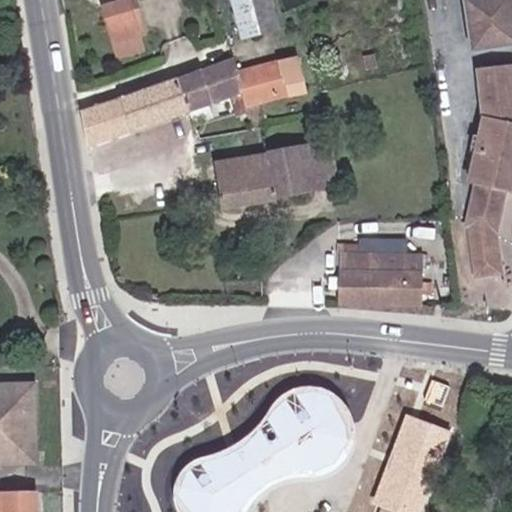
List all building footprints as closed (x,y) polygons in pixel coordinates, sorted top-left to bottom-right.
[(119,40),(146,33),(137,0),(131,0),(110,6),(119,40)] [(146,0),(160,48),(191,39),(180,0),(146,0)] [(237,0),(243,23),(275,14),(271,0),(237,0)] [(495,51),(511,48),(511,0),(479,0),(480,7),(479,8),(483,50),(494,48),(495,51)] [(271,99),(311,86),(300,56),(244,77),(253,100),(270,96),(271,99)] [(270,96),(253,100),(244,77),(237,61),(181,81),(191,117),(238,101),(243,118),(257,115),(263,131),(280,126),(271,99),(270,96)] [(511,74),(484,77),(488,124),(483,140),(477,138),(467,172),(474,174),(472,184),(477,186),(467,224),(472,235),(468,236),(472,272),(480,278),(498,277),(503,266),(498,231),(508,195),(511,195),(511,74)] [(88,115),(97,150),(191,117),(181,81),(88,115)] [(306,142),(309,141),(306,127),(273,134),(275,149),(306,142)] [(314,187),(345,180),(336,136),(309,141),(306,142),(314,187)] [(231,204),(314,187),(306,142),(275,149),(222,162),(231,204)] [(385,305),(419,306),(419,257),(365,257),(364,246),(354,247),(355,306),(385,305)] [(0,465),(36,464),(33,383),(0,383),(0,465)] [(201,457),(187,462),(178,473),(172,488),(173,508),(176,511),(244,511),(245,511),(256,498),(272,486),(289,480),(305,477),(323,475),(343,466),(351,449),(352,420),(341,400),(315,387),(292,388),(274,402),(263,417),(248,434),(223,450),(201,457)] [(406,414),(371,504),(392,511),(420,511),(452,432),(406,414)] [(34,511),(34,492),(0,492),(0,511),(34,511)]
